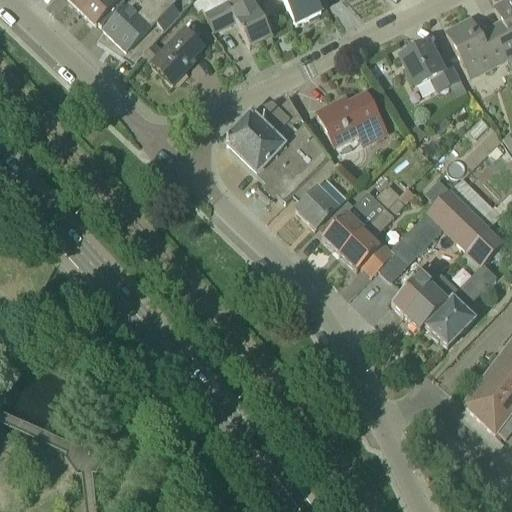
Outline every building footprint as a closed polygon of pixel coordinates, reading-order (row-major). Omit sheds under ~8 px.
[(81,16),(96,0),(68,0),(67,2),(81,16)] [(96,0),(81,16),(95,30),(119,6),(116,3),(118,0),(96,0)] [(189,3),(186,0),(138,0),(102,37),(125,59),(133,52),(142,60),(193,8),(189,3)] [(249,0),(194,0),(189,3),(193,8),(197,16),(202,14),(213,36),(235,25),(249,52),(271,42),(251,1),(249,0)] [(280,0),(295,30),(320,17),(311,0),(280,0)] [(505,33),(493,40),(506,63),(511,60),(511,1),(493,11),(505,33)] [(506,63),(493,40),(482,46),(470,24),(445,37),(462,68),(476,62),(483,76),(506,63)] [(184,72),(202,53),(183,34),(150,68),(172,89),(187,74),(184,72)] [(445,57),(435,63),(426,47),(399,61),(416,92),(431,84),(438,97),(460,85),(445,57)] [(385,138),(374,117),(365,100),(340,113),(338,108),(316,119),(333,151),(358,139),(363,149),(385,138)] [(304,129),(294,112),(288,104),(276,111),(271,107),(249,119),(226,143),(226,152),(265,189),(258,196),(269,207),(276,200),(285,208),(328,162),(302,130),(304,129)] [(443,120),(431,131),(439,139),(451,127),(443,120)] [(412,150),(424,138),(416,129),(405,140),(412,150)] [(511,137),(502,144),(511,159),(511,137)] [(311,180),(320,189),(325,184),(337,171),(328,162),(327,164),(311,180)] [(339,260),(374,225),(384,214),(386,215),(407,193),(408,192),(400,185),(378,208),(375,205),(366,196),(352,210),(321,243),(339,260)] [(384,214),(374,225),(339,260),(356,276),(361,272),(371,282),(380,273),(394,259),(390,255),(390,256),(382,248),(378,252),(371,245),(394,223),(392,221),(413,199),(407,193),(386,215),(384,214)] [(315,235),(336,214),(316,194),(295,214),(315,235)] [(449,196),(425,220),(440,234),(464,257),(466,255),(467,257),(489,234),(476,221),(480,216),(469,205),(465,210),(449,196)] [(440,234),(425,220),(390,255),(394,259),(380,273),(391,285),(440,234)] [(464,257),(480,273),(483,269),(504,248),(489,234),(467,257),(466,255),(464,257)] [(391,309),(403,321),(431,292),(441,282),(426,267),(406,288),(409,290),(391,309)] [(496,282),(483,269),(480,273),(457,296),(424,331),(431,338),(430,339),(438,347),(439,346),(447,353),(473,324),(464,315),(496,282)] [(419,336),(424,331),(457,296),(448,287),(441,282),(431,292),(403,321),(419,336)] [(53,344),(71,353),(80,358),(86,346),(90,340),(63,326),(53,344)] [(497,437),(508,422),(511,416),(511,344),(463,410),(494,440),(497,437)] [(511,424),(508,422),(497,437),(505,443),(511,433),(511,424)]
